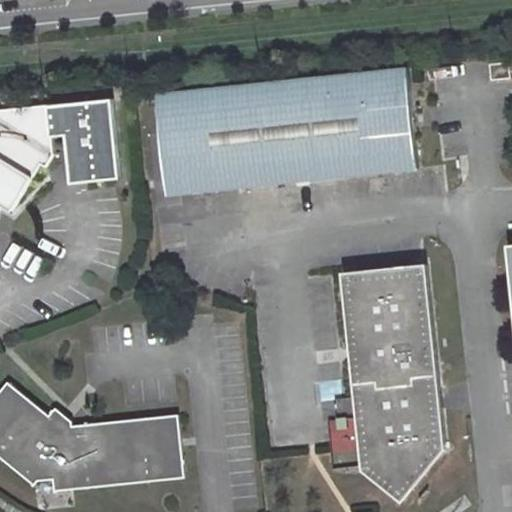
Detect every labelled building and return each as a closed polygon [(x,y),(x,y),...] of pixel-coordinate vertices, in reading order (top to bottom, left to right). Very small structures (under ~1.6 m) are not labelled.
[(410,71),(160,96),(170,197),(420,172),(410,71)] [(0,204),(11,210),(39,163),(47,167),(55,155),(53,139),(68,136),(72,183),(120,178),(113,100),(50,108),(0,112),(0,204)] [(407,500),(452,446),(432,264),(347,271),(366,471),(407,500)] [(182,414),(80,428),(72,429),(55,416),(10,380),(0,392),(0,451),(39,483),(56,480),(58,498),(191,478),(182,414)] [(80,418),(63,406),(55,416),(72,429),(80,428),(80,418)]
